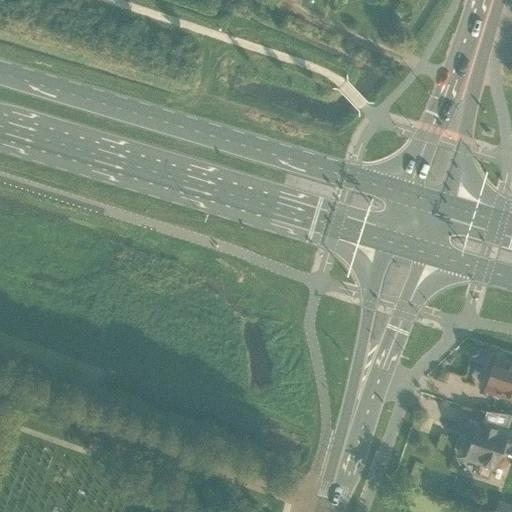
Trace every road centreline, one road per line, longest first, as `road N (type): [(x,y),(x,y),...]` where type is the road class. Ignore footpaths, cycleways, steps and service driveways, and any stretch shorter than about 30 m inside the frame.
road 1 (primary): [(401,186),(0,66)]
road 2 (primary): [(0,132),(384,246)]
road 3 (tertiary): [(334,483),(349,476),(428,259)]
road 4 (tertiary): [(384,246),(329,470),(334,483)]
road 5 (tertiary): [(448,199),(499,0)]
road 6 (tertiary): [(473,0),(401,186)]
